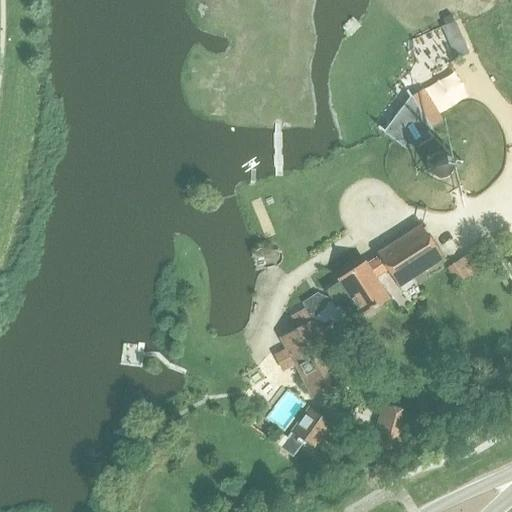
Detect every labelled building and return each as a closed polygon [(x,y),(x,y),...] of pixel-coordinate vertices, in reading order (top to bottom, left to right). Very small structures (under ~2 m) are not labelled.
[(378,127),(377,128),(405,149),(419,147),(426,159),(425,161),(424,163),(424,165),(424,167),(424,170),(424,172),(425,174),(426,176),(427,178),(429,179),(431,181),(433,182),(435,182),(437,183),(439,183),(441,183),(449,194),(456,190),(462,187),(455,175),(456,173),(456,171),(456,169),(456,166),(456,164),(455,162),(454,160),(453,158),(452,156),(450,155),(448,153),(446,152),(444,151),(442,151),(439,151),(432,139),(432,132),(406,91),(405,92),(409,98),(384,131),(378,127)] [(386,270),(398,288),(441,260),(419,226),(375,254),(377,258),(365,266),(362,263),(337,280),(338,282),(337,284),(337,290),(341,296),(346,298),(349,298),(362,317),(388,300),(373,279),(386,270)] [(458,260),(446,268),(456,285),(468,277),(478,271),(468,254),(458,260)] [(296,328),(279,338),(285,349),(293,365),(311,397),(339,382),(345,379),(330,351),(337,347),(331,337),(355,321),(339,304),(333,301),(328,301),(325,305),(316,297),(306,309),(290,318),(296,328)] [(430,411),(438,428),(465,413),(456,397),(430,411)] [(381,405),(371,444),(399,451),(409,412),(381,405)] [(280,448),(279,449),(291,458),(302,441),(313,449),(331,425),(307,408),(289,432),(290,433),(287,437),(280,448)] [(280,432),(272,442),(280,448),(287,437),(280,432)]
